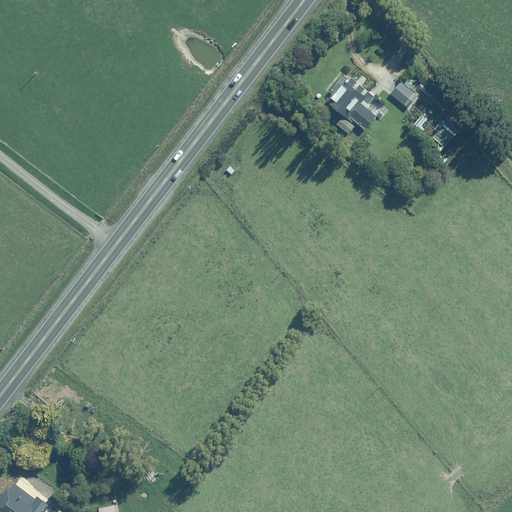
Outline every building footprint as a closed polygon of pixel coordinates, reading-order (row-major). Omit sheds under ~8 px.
[(351,117),(367,130),(378,118),(361,104),(367,97),(345,79),(341,77),(329,92),(332,94),(326,102),(343,116),(349,120),(351,117)] [(401,82),(390,94),(408,108),(418,96),(401,82)] [(349,120),(343,116),(337,123),(351,134),(357,126),(349,120)] [(461,130),(445,117),(436,127),(440,129),(433,137),(439,142),(435,146),(442,152),(461,130)] [(15,481),(0,500),(0,511),(47,511),(52,506),(38,495),(37,497),(15,481)]
